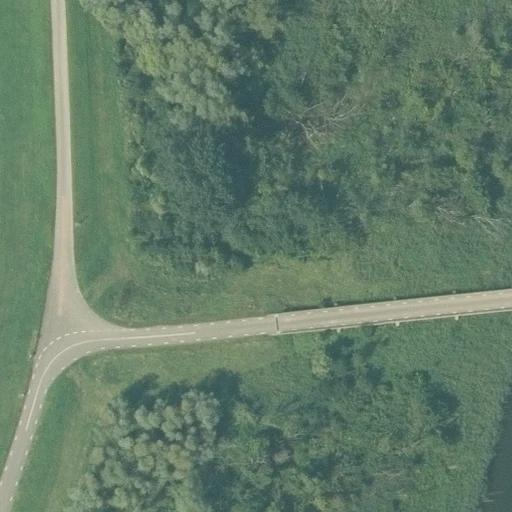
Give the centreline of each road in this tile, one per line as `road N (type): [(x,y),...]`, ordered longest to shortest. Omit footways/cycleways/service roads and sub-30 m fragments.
road 1 (unclassified): [(72,340),(58,294),(57,0)]
road 2 (unclassified): [(276,324),(511,300)]
road 3 (unclassified): [(276,324),(72,340)]
road 4 (unclassified): [(0,496),(49,364),(72,340)]
